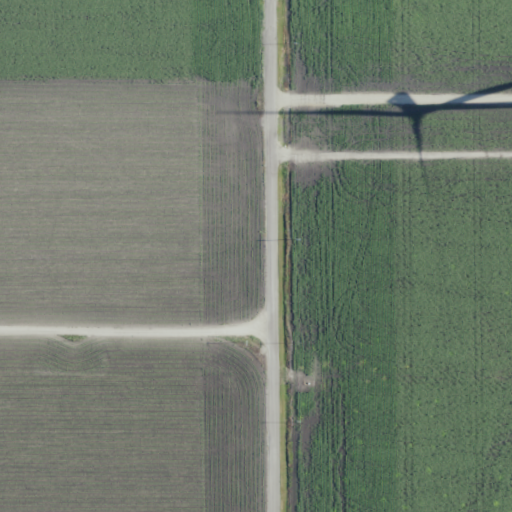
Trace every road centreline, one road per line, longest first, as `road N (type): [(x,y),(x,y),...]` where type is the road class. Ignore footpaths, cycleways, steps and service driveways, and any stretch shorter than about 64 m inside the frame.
road 1 (residential): [(267,511),(253,0)]
road 2 (residential): [(258,176),(511,177)]
